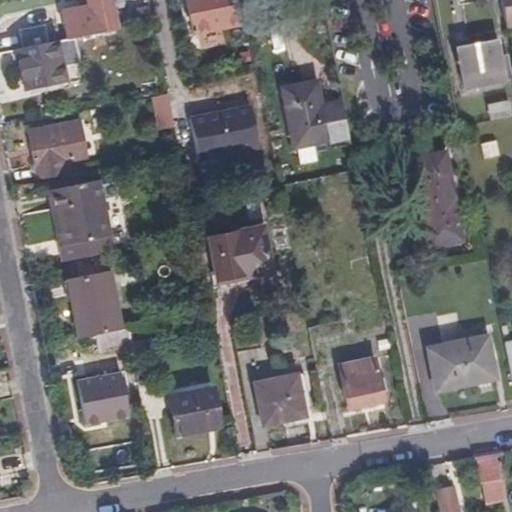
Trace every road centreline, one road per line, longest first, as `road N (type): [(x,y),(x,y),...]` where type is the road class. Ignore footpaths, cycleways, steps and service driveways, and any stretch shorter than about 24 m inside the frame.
road 1 (residential): [(55,510),(0,226)]
road 2 (residential): [(55,510),(311,468)]
road 3 (residential): [(311,468),(511,431)]
